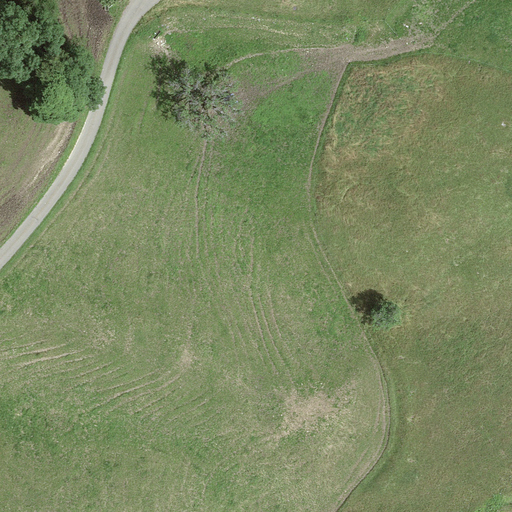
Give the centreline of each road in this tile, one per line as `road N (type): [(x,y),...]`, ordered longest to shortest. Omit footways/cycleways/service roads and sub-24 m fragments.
road 1 (track): [(375,0),(316,196),(324,240),(371,325),(397,413),(386,447),(344,511)]
road 2 (unclassified): [(144,0),(115,47),(75,162),(0,259)]
